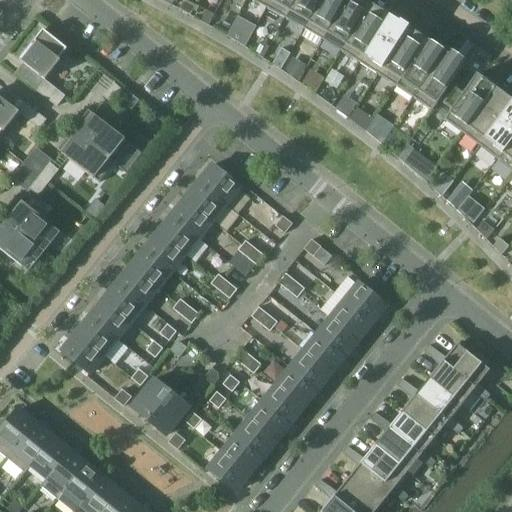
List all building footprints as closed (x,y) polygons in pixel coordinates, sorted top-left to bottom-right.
[(184,0),(179,10),(190,16),(196,6),(184,0)] [(250,0),(265,8),(266,8),(270,0),(250,0)] [(270,0),(266,8),(284,19),(285,19),(295,0),(270,0)] [(303,29),(304,30),(321,0),(295,0),(285,19),(303,29)] [(322,41),(346,0),(321,0),(304,30),(322,40),(322,41)] [(346,0),(322,41),(341,52),(370,4),(363,0),(346,0)] [(359,63),(389,15),(370,4),(341,52),(342,52),(358,63),(359,63)] [(202,22),(208,26),(214,15),(207,12),(202,22)] [(377,74),(377,75),(407,27),(389,15),(359,63),(377,74)] [(238,18),(228,36),(244,46),(255,27),(238,18)] [(395,86),(426,40),(407,27),(377,75),(395,86)] [(59,60),(67,50),(60,44),(43,30),(19,60),(45,81),(61,61),(59,60)] [(413,98),(444,52),(426,40),(395,86),(412,98),(413,98)] [(254,53),(263,58),(269,47),(260,42),(254,53)] [(280,71),(290,54),(281,49),(272,66),(280,71)] [(463,65),(444,52),(413,98),(432,111),(463,65)] [(298,79),(304,68),(292,62),(286,72),(298,79)] [(463,134),(495,88),(477,74),(463,94),(454,88),(443,104),(451,110),(444,120),(462,134),(463,134)] [(57,107),(65,97),(45,81),(37,92),(57,107)] [(112,104),(122,91),(114,84),(103,97),(112,104)] [(511,103),(511,100),(495,88),(463,134),(480,146),(481,147),(511,103)] [(0,133),(2,131),(4,133),(19,113),(0,97),(0,133)] [(497,160),(498,160),(511,140),(511,103),(481,147),(497,160)] [(39,129),(46,121),(26,105),(20,113),(39,129)] [(93,115),(77,134),(94,148),(114,164),(130,145),(124,140),(110,129),(93,115)] [(377,129),(372,135),(382,141),(386,135),(377,129)] [(62,154),(79,168),(93,179),(99,183),(114,164),(94,148),(77,134),(62,154)] [(403,164),(415,150),(407,145),(406,146),(399,140),(390,152),(398,158),(398,159),(403,164)] [(511,140),(498,160),(511,171),(511,140)] [(438,167),(415,150),(403,164),(405,165),(411,170),(426,183),(438,167)] [(50,164),(40,177),(48,184),(59,171),(50,164)] [(212,165),(198,183),(226,206),(240,188),(212,165)] [(442,198),(453,182),(445,176),(434,191),(442,198)] [(48,184),(40,177),(30,189),(38,196),(48,184)] [(198,183),(184,200),(213,223),(226,206),(198,183)] [(463,204),(453,196),(448,202),(457,210),(463,204)] [(476,203),(468,197),(463,204),(457,210),(457,211),(465,217),(476,203)] [(184,200),(171,217),(199,239),(213,223),(184,200)] [(23,203),(7,223),(24,236),(44,252),(59,232),(54,228),(40,217),(23,203)] [(171,217),(157,233),(185,256),(199,239),(171,217)] [(285,234),(292,225),(283,217),(275,227),(285,234)] [(483,222),(476,230),(487,240),(494,231),(483,222)] [(24,236),(7,223),(0,231),(0,249),(8,256),(23,267),(28,271),(44,252),(24,236)] [(157,233),(144,250),(172,273),(185,256),(157,233)] [(493,247),(502,254),(509,246),(499,239),(493,247)] [(313,257),(321,248),(312,240),(304,250),(313,257)] [(238,251),(247,259),(255,249),(246,242),(238,251)] [(264,257),(255,249),(247,259),(257,266),(264,257)] [(144,250),(130,267),(158,290),(172,273),(144,250)] [(130,267),(116,284),(145,307),(158,290),(130,267)] [(278,284),(288,291),(295,282),(286,274),(278,284)] [(211,285),(220,292),(228,283),(218,275),(211,285)] [(305,290),(295,282),(288,291),(297,299),(305,290)] [(237,290),(228,283),(220,292),(230,300),(237,290)] [(116,284),(103,300),(131,323),(145,307),(116,284)] [(358,284),(344,301),(372,324),(386,306),(358,284)] [(103,300),(89,317),(117,340),(131,323),(103,300)] [(173,309),(182,317),(190,307),(180,300),(173,309)] [(344,301),(330,318),(359,341),(372,324),(344,301)] [(199,315),(190,307),(182,317),(191,324),(199,315)] [(261,325),(268,315),(259,308),(251,317),(261,325)] [(278,323),(268,315),(261,325),(270,332),(278,323)] [(89,317),(76,334),(104,357),(117,340),(89,317)] [(330,318),(317,335),(345,357),(359,341),(330,318)] [(169,342),(177,332),(167,325),(160,334),(169,342)] [(104,357),(76,334),(62,351),(90,374),(104,357)] [(317,335),(303,351),(331,374),(345,357),(317,335)] [(155,359),(163,349),(154,342),(146,351),(155,359)] [(179,359),(187,349),(181,344),(175,344),(169,351),(179,359)] [(438,353),(433,359),(439,366),(443,362),(444,363),(475,388),(478,385),(489,371),(485,368),(489,363),(478,355),(475,359),(457,344),(446,358),(438,353)] [(424,352),(433,359),(438,353),(429,346),(424,352)] [(235,360),(244,367),(252,358),(243,350),(235,360)] [(303,351),(290,368),(318,391),(331,374),(303,351)] [(261,366),(252,358),(244,367),(254,375),(261,366)] [(429,379),(462,405),(472,392),(478,396),(483,389),(478,385),(475,388),(444,363),(443,362),(439,366),(429,379)] [(290,368),(276,385),(304,408),(318,391),(290,368)] [(213,387),(219,380),(218,374),(212,369),(204,379),(213,387)] [(140,387),(148,377),(139,370),(131,379),(140,387)] [(232,393),(240,383),(230,376),(223,385),(232,393)] [(451,418),(462,405),(429,379),(419,392),(411,386),(405,393),(412,399),(415,396),(417,397),(448,422),(451,418)] [(131,408),(149,422),(171,394),(154,380),(131,408)] [(405,393),(411,386),(402,380),(397,385),(405,393)] [(276,385),(262,402),(291,425),(304,408),(276,385)] [(483,389),(478,396),(485,401),(490,396),(483,389)] [(124,407),(131,398),(122,390),(114,400),(124,407)] [(219,410),(226,400),(217,393),(209,402),(219,410)] [(166,436),(189,408),(171,394),(149,422),(166,436)] [(412,399),(402,412),(409,418),(434,439),(445,426),(451,430),(456,423),(451,418),(448,422),(417,397),(415,396),(412,399)] [(249,419),(277,441),(291,425),(262,402),(249,419)] [(0,432),(0,453),(7,459),(36,424),(19,410),(13,417),(9,414),(0,425),(0,428),(2,430),(0,432)] [(409,418),(402,412),(391,425),(384,420),(378,427),(385,433),(388,429),(390,430),(421,456),(424,452),(434,439),(409,418)] [(194,430),(202,421),(192,413),(185,422),(194,430)] [(378,427),(384,420),(374,413),(370,419),(378,427)] [(249,419),(235,435),(263,458),(277,441),(249,419)] [(456,423),(451,430),(458,435),(463,429),(456,423)] [(53,437),(36,424),(7,459),(25,473),(31,466),(30,465),(53,437)] [(385,433),(375,446),(382,452),(407,472),(418,459),(424,463),(429,456),(424,452),(421,456),(390,430),(388,429),(385,433)] [(177,451),(185,441),(176,434),(168,443),(177,451)] [(235,435),(222,452),(250,475),(263,458),(235,435)] [(31,466),(47,479),(70,451),(53,437),(30,465),(31,466)] [(382,452),(375,446),(364,459),(356,454),(351,461),(358,467),(361,463),(362,464),(394,489),(397,486),(407,472),(382,452)] [(351,461),(356,454),(347,447),(342,453),(351,461)] [(87,465),(70,451),(47,479),(41,486),(57,499),(63,492),(64,493),(87,465)] [(250,475),(222,452),(208,470),(236,492),(250,475)] [(429,456),(424,463),(431,468),(436,463),(429,456)] [(361,463),(358,467),(348,479),(355,485),(380,506),(390,493),(396,497),(402,490),(397,486),(394,489),(362,464),(361,463)] [(75,511),(103,478),(87,465),(64,493),(63,492),(57,499),(57,500),(72,511),(75,511)] [(103,511),(120,492),(103,478),(75,511),(103,511)] [(375,511),(380,506),(355,485),(348,479),(337,493),(329,487),(324,494),(331,501),(333,498),(334,497),(335,498),(352,511),(375,511)] [(324,494),(329,487),(320,481),(315,486),(324,494)] [(402,490),(396,497),(404,502),(408,497),(402,490)] [(131,511),(137,505),(120,492),(103,511),(131,511)] [(333,498),(331,501),(321,511),(352,511),(335,498),(334,497),(333,498)] [(9,511),(20,511),(24,508),(14,500),(7,510),(9,511)]
